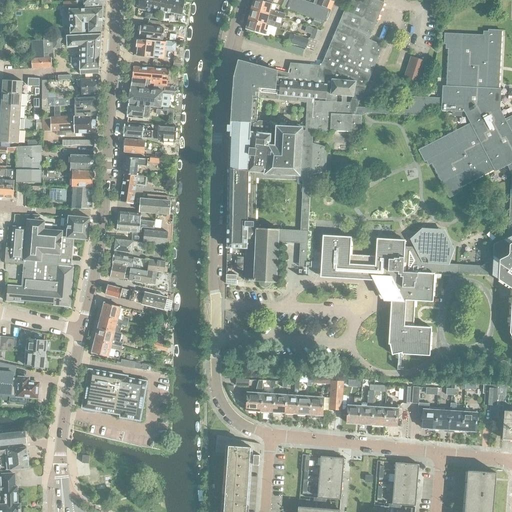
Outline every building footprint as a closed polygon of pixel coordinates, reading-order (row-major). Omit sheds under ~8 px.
[(146,8),(151,9),(153,0),(138,0),(138,8),(146,10),(146,8)] [(184,0),(153,0),(151,9),(182,15),(185,0),(184,0)] [(269,286),(269,285),(270,284),(271,283),(271,282),(276,282),(278,243),(278,242),(300,243),(299,266),(321,267),(320,277),(371,280),(380,299),(391,299),(388,344),(389,344),(392,354),(398,353),(401,352),(401,354),(430,355),(431,327),(413,326),(414,310),(415,300),(433,301),(434,273),(431,273),(431,271),(448,272),(451,272),(456,273),(458,273),(459,273),(498,275),(498,279),(511,288),(511,297),(510,297),(510,303),(511,303),(510,316),(509,316),(509,323),(510,323),(509,332),(511,336),(511,115),(505,119),(500,109),(500,108),(499,108),(500,102),(500,88),(498,88),(501,30),(488,29),(488,31),(483,31),(483,35),(444,34),(444,42),(442,42),(442,45),(446,46),(445,67),(449,68),(448,87),(443,86),(442,98),(409,97),(409,109),(357,107),(383,45),(368,39),(384,2),(378,0),(351,0),(347,12),(344,10),(321,66),(290,63),(289,65),(287,73),(238,60),(234,75),(233,75),(233,84),(233,87),(232,87),(231,109),(230,124),(227,124),(227,131),(230,131),(229,147),(228,168),(228,206),(227,206),(226,247),(246,248),(245,268),(244,280),(253,280),(253,281),(259,281),(259,282),(259,283),(259,284),(260,285),(261,285),(261,286),(262,286),(263,287),(264,287),(265,287),(266,287),(267,287),(268,286),(269,286)] [(272,4),(260,0),(253,0),(251,8),(269,14),(273,16),(284,18),(285,14),(272,11),(271,10),(272,4)] [(302,0),(289,0),(289,1),(286,9),(309,16),(314,18),(324,22),(326,22),(330,10),(331,11),(332,10),(318,5),(318,6),(302,0)] [(335,1),(331,0),(320,0),(320,3),(319,2),(318,5),(326,8),(332,10),(335,1)] [(71,32),(85,32),(85,22),(88,22),(88,31),(101,31),(103,7),(85,8),(85,6),(84,6),(84,4),(77,4),(77,1),(63,2),(63,9),(70,9),(71,32)] [(251,8),(249,19),(266,24),(266,25),(273,27),(279,29),(281,24),(272,21),(273,16),(269,14),(251,8)] [(324,22),(314,18),(309,16),(307,22),(312,24),(313,23),(322,27),(324,22)] [(249,19),(246,29),(270,36),(273,27),(266,25),(266,24),(249,19)] [(147,26),(140,25),(139,36),(163,39),(164,28),(160,27),(160,22),(148,21),(147,26)] [(313,28),(310,38),(318,40),(321,31),(313,28)] [(68,35),(60,35),(53,35),(53,48),(60,48),(60,41),(67,40),(68,47),(80,46),(80,69),(80,74),(99,73),(99,68),(101,34),(68,35)] [(53,48),(53,35),(52,35),(43,35),(43,39),(44,57),(32,58),(31,58),(32,68),(52,67),(51,59),(54,58),(53,48)] [(291,43),(293,44),(306,48),(308,40),(294,35),(291,43)] [(139,38),(136,56),(165,59),(167,42),(139,38)] [(44,57),(43,39),(32,40),(32,58),(44,57)] [(425,61),(411,57),(404,78),(418,83),(425,61)] [(168,86),(169,69),(133,66),(132,78),(152,79),(151,85),(168,86)] [(39,78),(28,78),(28,85),(39,86),(39,78)] [(132,78),(130,87),(147,89),(148,89),(149,84),(151,85),(152,79),(132,78)] [(99,79),(76,79),(76,80),(77,80),(77,86),(79,87),(81,87),(81,94),(97,94),(99,79)] [(2,80),(2,92),(22,93),(22,81),(2,80)] [(147,89),(130,87),(129,103),(151,106),(160,107),(162,94),(174,95),(174,93),(163,91),(163,90),(148,89),(147,89)] [(21,105),(22,93),(2,92),(1,104),(21,105)] [(75,97),(48,99),(42,99),(42,109),(47,109),(47,106),(67,105),(75,105),(75,115),(96,115),(97,96),(75,97)] [(149,115),(151,106),(129,103),(127,116),(143,118),(143,117),(146,118),(149,115)] [(1,104),(0,116),(20,118),(21,105),(1,104)] [(41,123),(41,131),(74,130),(74,133),(95,133),(96,115),(75,115),(50,117),(41,118),(41,123)] [(0,116),(0,117),(0,128),(19,130),(20,118),(0,116)] [(124,124),(124,136),(148,138),(154,138),(154,131),(146,131),(147,126),(143,126),(124,124)] [(154,124),(154,131),(154,138),(148,138),(147,139),(157,142),(157,138),(163,139),(163,142),(174,142),(174,139),(175,139),(176,127),(162,126),(162,125),(154,124)] [(0,141),(18,142),(19,130),(0,128),(0,141)] [(143,153),(144,141),(125,139),(124,152),(143,153)] [(28,146),(17,147),(17,151),(17,155),(16,161),(16,182),(41,183),(42,145),(41,145),(28,146)] [(70,156),(70,170),(93,171),(93,155),(70,154),(70,156)] [(122,174),(124,174),(136,175),(137,164),(153,166),(154,162),(154,159),(145,158),(124,156),(122,174)] [(15,169),(6,169),(5,198),(13,198),(15,169)] [(92,186),(93,171),(70,170),(70,177),(72,177),(72,186),(73,186),(92,186)] [(121,201),(120,202),(132,204),(135,186),(144,188),(146,176),(136,175),(124,174),(120,201),(121,201)] [(73,186),(72,194),(81,194),(81,198),(91,198),(92,186),(73,186)] [(66,201),(66,195),(61,195),(61,188),(50,188),(49,200),(66,201)] [(140,198),(139,211),(139,212),(170,215),(171,200),(170,200),(170,193),(148,191),(147,198),(140,198)] [(91,208),(91,198),(81,198),(81,194),(72,194),(72,195),(69,195),(69,203),(71,203),(71,208),(91,208)] [(118,212),(116,230),(139,232),(141,214),(118,212)] [(6,247),(5,262),(23,264),(21,286),(7,284),(6,301),(24,303),(24,300),(53,302),(53,305),(70,307),(74,267),(70,266),(71,256),(72,256),(73,238),(66,237),(62,237),(62,231),(52,230),(44,229),(44,223),(44,221),(39,220),(40,215),(33,215),(32,220),(27,219),(26,227),(13,226),(11,247),(6,247)] [(65,218),(64,226),(67,226),(66,237),(73,238),(84,239),(88,239),(90,217),(68,215),(68,218),(65,218)] [(144,229),(143,242),(148,243),(167,245),(168,232),(153,230),(146,229),(144,229)] [(143,242),(131,241),(115,239),(114,250),(132,252),(132,246),(137,247),(139,250),(143,250),(147,248),(148,243),(143,242)] [(113,254),(112,263),(126,266),(132,267),(134,257),(113,254)] [(235,257),(234,270),(243,271),(244,257),(235,257)] [(148,266),(147,270),(152,271),(164,273),(166,262),(149,259),(148,266)] [(124,279),(126,266),(112,263),(110,277),(124,279)] [(147,270),(141,269),(130,268),(128,280),(150,284),(152,271),(147,270)] [(105,294),(120,298),(121,292),(126,294),(127,289),(107,284),(105,294)] [(164,309),(167,297),(145,292),(133,289),(130,301),(142,304),(164,309)] [(102,310),(101,315),(117,319),(120,306),(104,302),(104,304),(102,304),(101,309),(102,310)] [(98,326),(98,327),(119,333),(122,325),(127,326),(128,322),(122,320),(117,319),(101,315),(100,320),(98,320),(97,326),(98,326)] [(96,334),(95,340),(122,346),(123,342),(120,341),(122,333),(119,333),(98,327),(97,328),(96,328),(95,334),(96,334)] [(168,338),(157,335),(155,341),(166,344),(168,338)] [(14,337),(6,337),(5,350),(13,351),(14,337)] [(25,352),(27,352),(44,354),(46,340),(26,338),(25,352)] [(108,356),(110,348),(121,350),(122,346),(95,340),(93,345),(92,345),(91,350),(92,351),(92,352),(108,356)] [(43,367),(44,354),(27,352),(25,366),(43,367)] [(135,368),(135,367),(136,362),(121,359),(121,362),(117,361),(116,365),(135,368)] [(0,362),(0,393),(12,395),(12,393),(16,394),(16,395),(37,397),(38,383),(29,382),(30,377),(17,375),(17,378),(15,378),(16,365),(0,362)] [(128,375),(88,368),(81,408),(120,415),(119,417),(140,421),(147,381),(127,377),(128,375)] [(331,380),(330,397),(329,409),(335,410),(337,381),(331,380)] [(286,395),(285,413),(297,413),(298,395),(299,395),(300,382),(295,381),(294,395),(286,395)] [(344,381),(337,381),(335,410),(341,410),(344,381)] [(368,391),(367,406),(361,406),(360,406),(359,424),(371,424),(373,406),(374,385),(370,384),(370,391),(368,391)] [(371,424),(384,425),(385,407),(373,406),(374,391),(386,392),(387,385),(374,385),(373,406),(371,424)] [(429,403),(423,403),(418,403),(419,387),(413,386),(412,403),(418,404),(417,410),(418,411),(418,412),(418,413),(419,413),(419,414),(420,414),(421,415),(422,415),(423,415),(422,428),(435,429),(436,410),(428,409),(429,403)] [(246,410),(261,411),(262,393),(256,393),(247,392),(246,410)] [(274,394),(262,393),(261,411),(273,412),(274,394)] [(273,412),(285,413),(286,395),(274,394),(273,412)] [(298,395),(297,413),(309,414),(311,396),(299,395),(298,395)] [(323,397),(311,396),(309,414),(311,414),(311,416),(312,417),(313,417),(317,418),(317,415),(322,415),(323,397)] [(360,406),(361,406),(362,397),(354,397),(353,405),(348,405),(347,423),(359,424),(360,406)] [(449,429),(462,430),(463,411),(456,411),(457,403),(450,403),(450,406),(449,429)] [(397,408),(385,407),(384,425),(396,426),(397,416),(399,417),(403,413),(403,408),(400,404),(397,404),(397,405),(397,408)] [(435,429),(449,429),(450,406),(445,406),(444,410),(436,410),(435,429)] [(511,438),(511,410),(504,410),(502,438),(511,438)] [(477,412),(463,411),(462,430),(476,431),(477,412)] [(25,431),(0,433),(0,445),(26,442),(25,431)] [(259,464),(260,444),(217,435),(215,452),(227,452),(223,511),(246,511),(249,463),(259,464)] [(6,470),(29,468),(27,447),(4,449),(4,450),(0,450),(0,455),(5,455),(6,470)] [(320,456),(320,466),(343,468),(344,458),(320,456)] [(394,472),(418,474),(419,464),(395,462),(394,472)] [(342,478),(343,468),(320,466),(319,477),(342,478)] [(464,511),(492,511),(496,472),(468,470),(464,511)] [(393,483),(417,485),(418,474),(394,472),(393,483)] [(19,511),(20,510),(21,510),(21,504),(17,504),(16,487),(14,487),(14,480),(12,480),(12,474),(2,474),(2,476),(0,476),(0,511),(19,511)] [(319,477),(318,487),(341,489),(342,478),(319,477)] [(393,493),(416,495),(417,485),(393,483),(393,493)] [(320,498),(326,498),(340,499),(341,489),(318,487),(317,497),(320,498)] [(394,504),(400,504),(415,506),(416,495),(393,493),(392,504),(394,504)]
